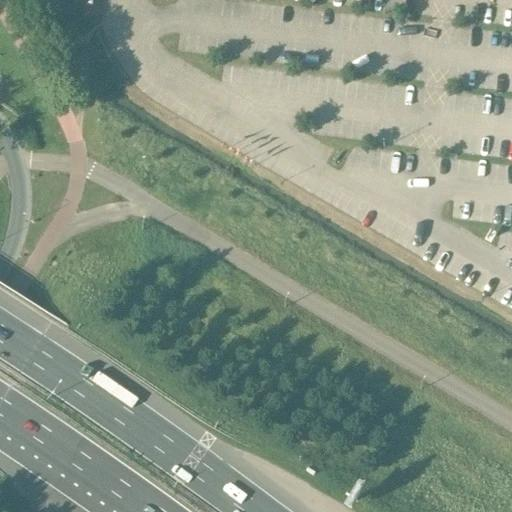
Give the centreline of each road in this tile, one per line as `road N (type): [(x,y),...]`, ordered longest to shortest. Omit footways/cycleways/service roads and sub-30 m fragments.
road 1 (motorway): [(253,511),(0,332)]
road 2 (motorway): [(0,403),(151,511)]
road 3 (tertiary): [(0,271),(20,202),(0,130)]
